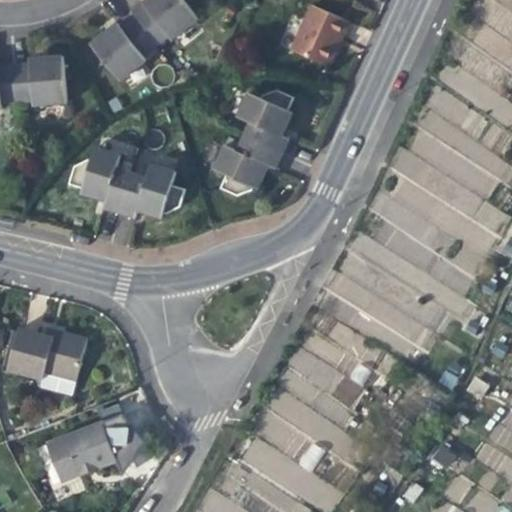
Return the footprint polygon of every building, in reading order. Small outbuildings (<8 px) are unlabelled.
[(148,0),(142,4),(145,8),(167,37),(170,41),(197,20),(182,0),(148,0)] [(511,0),(497,0),(511,10),(511,0)] [(310,5),(290,49),(327,66),(338,42),(347,22),(310,5)] [(155,46),(167,37),(145,8),(133,17),(155,46)] [(121,26),(143,55),(155,46),(133,17),(121,26)] [(146,59),(143,55),(121,26),(118,23),(104,33),(91,43),(118,80),(146,59)] [(48,58),(28,60),(29,65),(31,102),(31,106),(65,104),(62,57),(48,58)] [(29,65),(13,66),(15,104),(31,102),(29,65)] [(0,104),(15,104),(13,66),(0,67),(0,104)] [(511,126),(511,103),(480,89),(471,108),(511,126)] [(360,228),(324,292),(377,322),(373,330),(387,338),(386,339),(422,359),(447,314),(464,323),(474,305),(463,299),(509,216),(489,204),(511,165),(490,153),(504,127),(437,90),(381,190),(385,193),(364,230),(360,228)] [(261,97),(260,100),(284,112),(290,101),(273,93),(261,97)] [(290,114),(284,112),(260,100),(248,95),(238,117),(249,123),(242,138),(278,155),(285,139),(279,137),(283,129),(290,114)] [(223,178),(248,189),(254,192),(261,175),(265,167),(271,170),(278,155),(242,138),(235,153),(224,148),(212,172),(223,178)] [(87,152),(79,183),(78,187),(96,192),(103,193),(101,201),(117,205),(128,162),(112,158),(115,148),(89,142),(87,152)] [(79,183),(87,152),(82,151),(71,162),(66,179),(79,183)] [(159,207),(160,203),(168,172),(170,162),(146,156),(144,166),(128,162),(117,205),(133,209),(135,201),(145,204),(159,207)] [(168,172),(160,203),(164,204),(176,195),(181,176),(168,172)] [(246,193),(248,189),(223,178),(217,191),(234,199),(246,193)] [(20,223),(0,218),(0,225),(17,231),(20,223)] [(11,369),(47,379),(49,370),(81,378),(92,338),(61,329),(59,336),(51,334),(23,326),(22,330),(12,368),(11,369)] [(53,327),(51,334),(59,336),(61,329),(57,328),(53,327)] [(7,366),(12,368),(22,330),(17,329),(7,366)] [(363,386),(372,370),(357,362),(348,378),(363,386)] [(49,370),(47,379),(45,386),(76,395),(81,378),(49,370)] [(330,395),(350,409),(364,390),(344,376),(330,395)] [(474,376),(467,389),(481,397),(489,384),(474,376)] [(511,405),(492,438),(498,442),(505,432),(511,436),(511,405)] [(118,417),(49,444),(63,481),(82,474),(82,476),(101,468),(100,467),(133,454),(125,435),(118,417)] [(239,461),(274,483),(266,496),(290,511),(303,511),(308,505),(313,508),(329,484),(255,436),(239,461)] [(442,442),(429,457),(445,471),(458,456),(442,442)] [(312,473),(324,450),(311,443),(299,466),(312,473)] [(458,474),(444,495),(460,504),(473,484),(458,474)] [(462,511),(444,499),(434,511),(462,511)]
